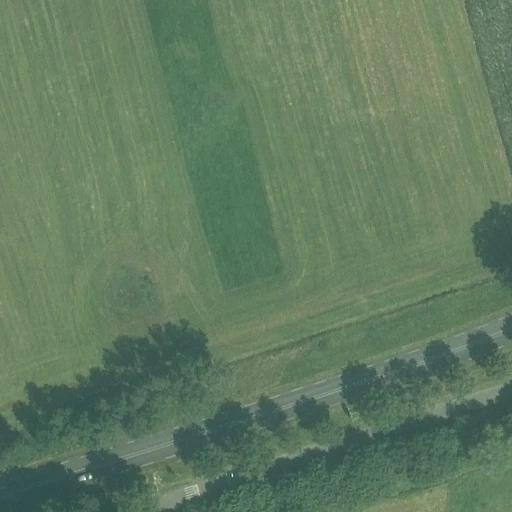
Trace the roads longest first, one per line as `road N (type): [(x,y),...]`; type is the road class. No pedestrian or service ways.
road 1 (primary): [(0,495),(386,377),(511,328)]
road 2 (unclassified): [(143,511),(511,391)]
